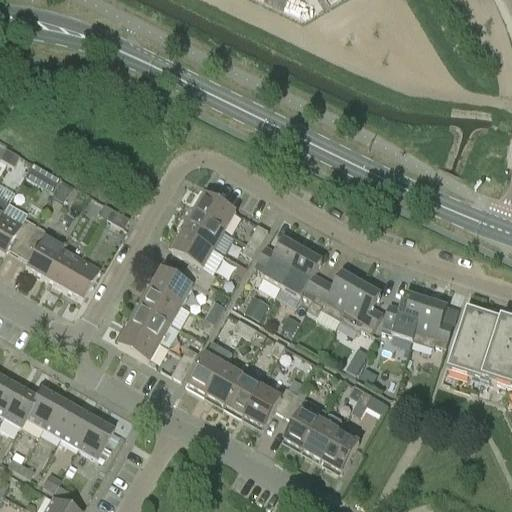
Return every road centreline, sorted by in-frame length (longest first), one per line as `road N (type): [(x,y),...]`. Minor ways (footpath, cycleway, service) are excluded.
road 1 (residential): [(511,293),(370,246),(196,159),(174,170),(71,353)]
road 2 (tertiary): [(510,235),(132,57),(58,28),(0,18)]
road 3 (residential): [(177,425),(327,511)]
road 4 (residential): [(71,353),(96,381),(177,425)]
